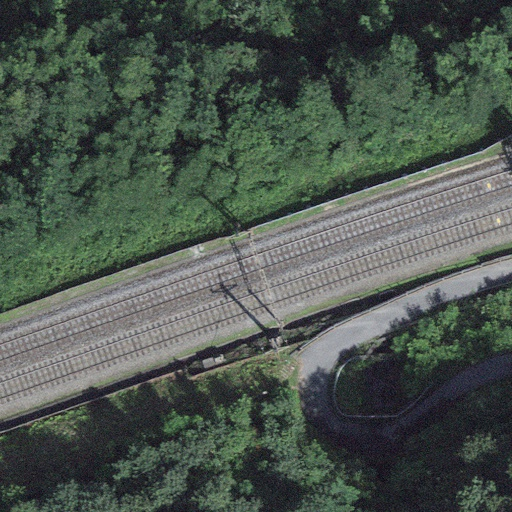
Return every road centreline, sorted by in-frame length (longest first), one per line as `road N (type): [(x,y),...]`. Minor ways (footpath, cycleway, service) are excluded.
road 1 (track): [(302,374),(304,412),(322,432),(368,441),(511,359)]
road 2 (track): [(511,278),(346,330),(323,344),(302,374)]
